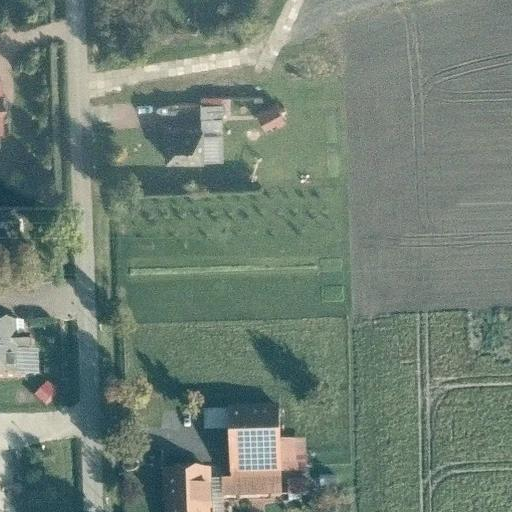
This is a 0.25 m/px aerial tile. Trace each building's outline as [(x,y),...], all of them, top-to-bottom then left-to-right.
[(166,128),(167,159),(204,158),(203,131),(222,130),(221,104),(201,104),(202,127),(166,128)] [(288,180),(343,177),(342,166),(288,168),(288,180)] [(0,215),(0,252),(3,252),(19,251),(18,215),(0,215)] [(27,328),(0,328),(0,383),(28,383),(27,328)] [(222,485),(222,503),(280,502),(280,470),(304,470),(304,445),(279,446),(279,413),(202,414),(202,436),(226,436),(227,485),(222,485)] [(211,511),(210,474),(163,476),(164,511),(211,511)] [(308,482),(286,483),(287,500),(309,499),(308,482)]
